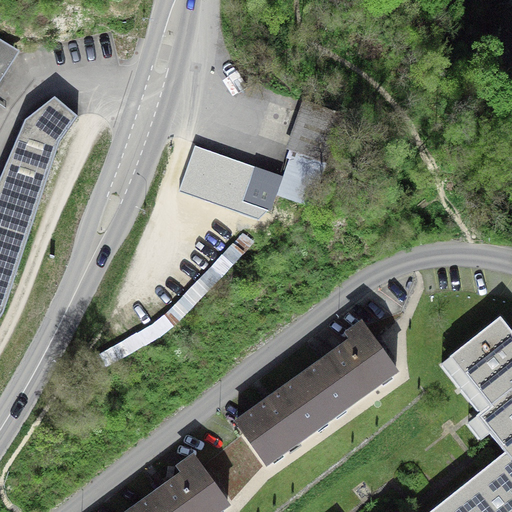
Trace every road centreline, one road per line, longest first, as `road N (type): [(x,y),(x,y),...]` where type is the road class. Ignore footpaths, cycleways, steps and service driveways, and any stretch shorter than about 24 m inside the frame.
road 1 (residential): [(511,262),(444,256),(360,285),(73,511)]
road 2 (primary): [(0,427),(85,267),(149,101),(176,0)]
road 3 (track): [(0,334),(63,174),(108,90)]
